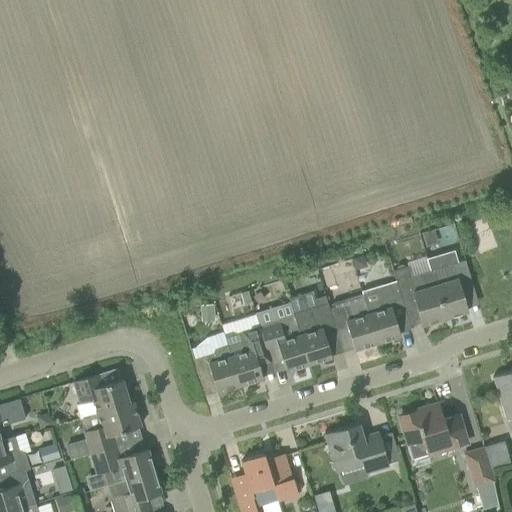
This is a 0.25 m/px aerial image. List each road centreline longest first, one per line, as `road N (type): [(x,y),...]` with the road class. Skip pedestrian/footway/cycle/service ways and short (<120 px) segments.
road 1 (residential): [(182,443),(511,335)]
road 2 (residential): [(0,378),(127,344),(156,365),(182,443)]
